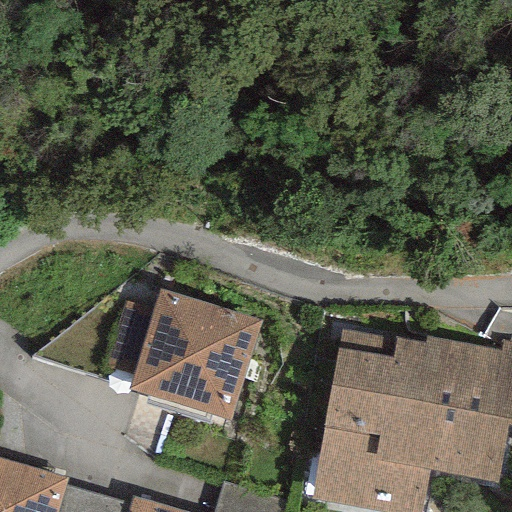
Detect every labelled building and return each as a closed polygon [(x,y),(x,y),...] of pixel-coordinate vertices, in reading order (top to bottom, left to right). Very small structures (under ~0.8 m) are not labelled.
[(260,321),(157,289),(150,309),(130,374),(125,391),(229,422),(260,321)] [(130,374),(150,309),(122,300),(101,365),(130,374)] [(339,330),(336,349),(390,357),(394,339),(339,330)] [(336,349),(309,499),(381,511),(419,511),(427,471),(495,483),(506,425),(511,426),(511,342),(501,341),(499,351),(424,337),(424,342),(394,337),(394,339),(390,357),(336,349)] [(66,478),(0,458),(0,511),(55,511),(64,487),(66,478)] [(283,511),(286,502),(221,482),(211,511),(283,511)] [(126,511),(128,505),(64,487),(55,511),(126,511)] [(183,511),(131,496),(128,505),(126,511),(183,511)]
